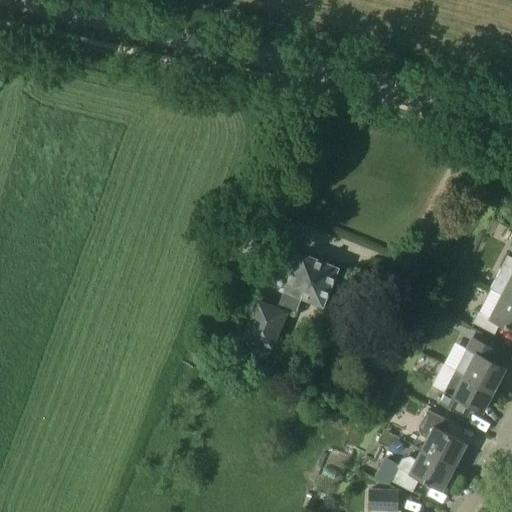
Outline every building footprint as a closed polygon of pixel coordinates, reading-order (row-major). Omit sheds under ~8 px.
[(288,290),(280,309),(259,300),(244,337),(241,336),(234,354),(265,367),(273,349),(289,313),(295,315),(303,296),(323,304),(338,268),(302,253),(287,289),(288,290)] [(490,290),(502,296),(511,300),(511,258),(508,257),(490,290)] [(494,334),(499,324),(511,330),(511,300),(502,296),(490,318),(478,311),(472,323),(494,334)] [(505,369),(492,362),(498,350),(471,337),(454,370),(494,391),(505,369)] [(494,391),(454,370),(443,391),(444,392),(439,402),(462,414),(467,404),(483,412),(494,391)] [(427,412),(421,423),(418,429),(420,435),(427,438),(421,450),(453,467),(465,445),(443,433),(448,422),(427,412)] [(403,458),(397,469),(390,482),(411,493),(418,480),(440,491),(453,467),(421,450),(416,459),(409,456),(403,458)] [(398,491),(382,490),(369,490),(368,511),(401,511),(397,511),(398,491)]
